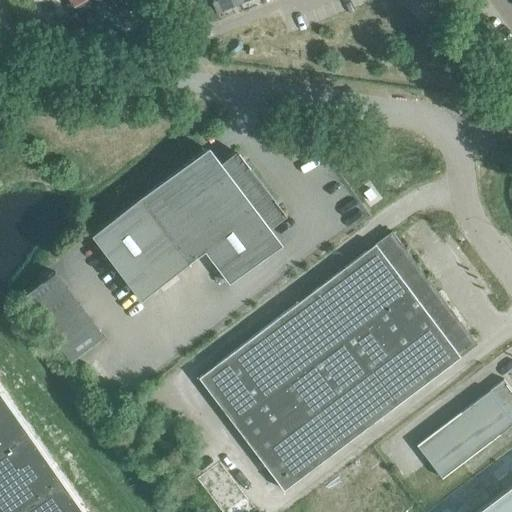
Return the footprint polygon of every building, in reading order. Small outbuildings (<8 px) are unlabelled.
[(239,2),(237,0),(211,0),(216,11),(239,2)] [(217,165),(205,149),(93,234),(142,299),(206,251),(230,283),(279,246),(267,230),(284,217),(234,152),(217,165)] [(474,343),(389,231),(196,375),(283,489),(398,401),(474,343)] [(105,337),(56,272),(23,297),(72,362),(105,337)] [(511,392),(501,378),(423,435),(414,441),(440,476),(511,423),(511,422),(511,392)] [(89,511),(83,511),(8,405),(0,393),(0,511),(93,511),(92,511),(89,511)] [(189,434),(196,429),(190,422),(184,427),(189,434)] [(511,511),(511,481),(470,511),(511,511)]
